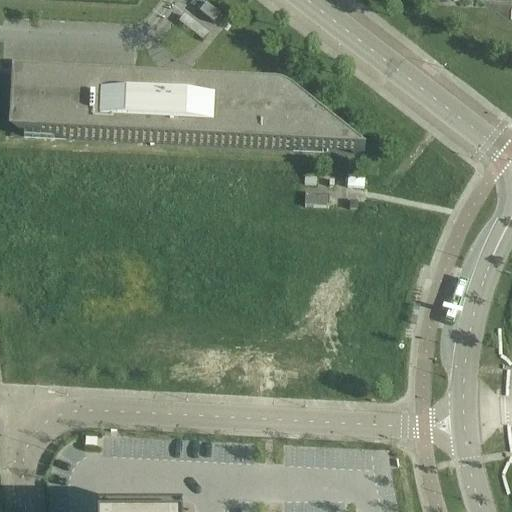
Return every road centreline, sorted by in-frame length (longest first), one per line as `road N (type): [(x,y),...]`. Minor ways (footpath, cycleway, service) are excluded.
road 1 (residential): [(24,511),(26,443),(64,413),(463,424)]
road 2 (tertiary): [(305,0),(511,160)]
road 3 (tertiary): [(511,219),(469,331),(463,424)]
